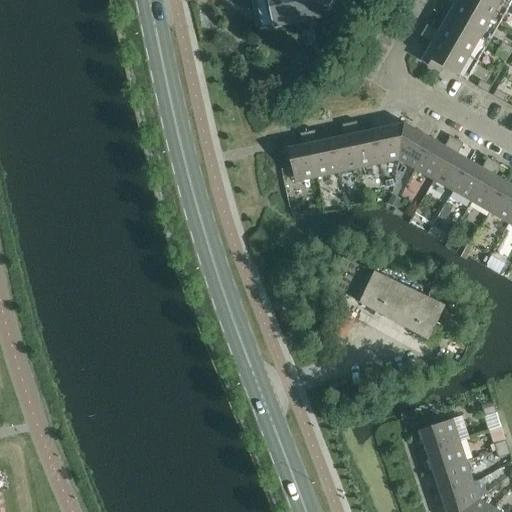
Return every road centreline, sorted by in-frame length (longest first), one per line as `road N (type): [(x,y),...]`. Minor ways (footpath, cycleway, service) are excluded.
road 1 (secondary): [(309,511),(209,240),(153,0)]
road 2 (residential): [(511,147),(389,77),(432,0)]
